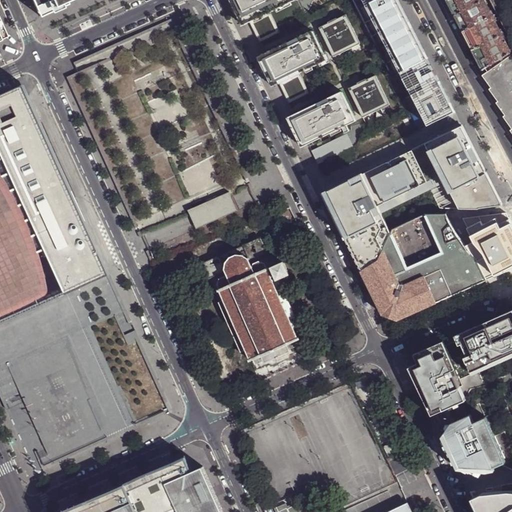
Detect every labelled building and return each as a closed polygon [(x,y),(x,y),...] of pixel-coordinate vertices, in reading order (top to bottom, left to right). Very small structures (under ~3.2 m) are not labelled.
[(230,0),(233,4),(243,26),(250,23),(260,43),(280,33),(271,13),(297,0),(230,0)] [(353,0),(420,132),(460,111),(448,86),(433,57),(422,35),(408,8),(403,0),(353,0)] [(457,20),(463,31),(492,17),(484,1),(483,0),(447,0),(457,20)] [(329,23),(319,28),(334,57),(361,44),(346,15),(337,19),(341,27),(333,31),(329,23)] [(469,44),(472,50),(501,36),(492,17),(463,31),(469,44)] [(313,31),(259,57),(273,87),(279,83),(289,103),(310,93),(300,73),(327,60),(313,31)] [(479,64),(482,70),(510,53),(501,36),(472,50),(479,64)] [(492,89),(494,91),(511,78),(511,55),(485,75),(491,83),(493,87),(492,89)] [(358,84),(349,88),(363,118),(390,104),(376,75),(366,80),(370,88),(362,92),(358,84)] [(492,89),(493,87),(491,83),(485,75),(483,76),(492,89)] [(499,102),(501,105),(511,97),(511,78),(494,91),(499,99),(500,101),(499,102)] [(24,85),(0,95),(0,324),(49,302),(70,293),(109,275),(98,251),(77,203),(24,85)] [(492,89),(490,89),(499,102),(500,101),(499,99),(494,91),(492,89)] [(342,91),(288,118),(302,147),(356,121),(342,91)] [(506,116),(509,120),(511,118),(511,97),(501,105),(506,113),(508,115),(506,116)] [(499,102),(497,103),(506,116),(508,115),(506,113),(501,105),(499,102)] [(370,192),(375,189),(385,211),(431,188),(442,210),(452,210),(480,209),(483,208),(503,206),(463,127),(444,136),(394,160),(346,183),(325,193),(333,211),(370,193),(370,192)] [(347,134),(313,151),(319,164),(354,148),(347,134)] [(349,245),(362,271),(380,260),(392,233),(382,212),(385,211),(375,189),(370,192),(370,193),(333,211),(349,245)] [(229,193),(188,212),(190,217),(231,198),(229,193)] [(231,198),(190,217),(197,230),(238,212),(231,198)] [(425,308),(487,281),(477,260),(470,251),(451,222),(447,215),(444,215),(426,215),(421,218),(394,230),(392,233),(380,260),(362,271),(370,287),(397,275),(402,287),(414,282),(425,308)] [(262,241),(260,238),(219,257),(225,269),(226,268),(227,262),(229,258),(238,254),(242,255),(245,256),(247,259),(248,261),(266,253),(267,253),(262,241)] [(268,269),(279,264),(277,260),(276,258),(269,261),(266,253),(248,261),(251,266),(254,265),(254,264),(259,262),(264,264),(266,269),(268,268),(268,269)] [(289,275),(287,272),(283,262),(279,264),(268,269),(268,268),(266,269),(264,264),(259,262),(254,264),(254,265),(251,266),(248,261),(247,259),(245,256),(242,255),(238,254),(229,258),(227,262),(226,268),(227,271),(230,276),(227,278),(226,277),(221,279),(219,284),(226,300),(221,303),(242,351),(248,348),(251,356),(250,357),(250,358),(249,359),(251,361),(253,360),(255,366),(265,361),(266,363),(287,354),(291,352),(290,350),(300,346),(298,340),(300,339),(299,337),(298,337),(297,336),(296,336),(292,328),(298,326),(277,280),(289,275)] [(227,271),(226,268),(225,269),(219,257),(202,264),(203,265),(209,279),(210,278),(227,271)] [(209,279),(203,265),(200,266),(206,280),(209,279)] [(230,276),(227,271),(210,278),(221,303),(226,300),(219,284),(221,279),(226,277),(227,278),(230,276)] [(397,320),(425,308),(414,282),(402,287),(397,275),(370,287),(373,293),(383,314),(391,317),(397,320)] [(459,379),(511,354),(511,310),(412,356),(415,364),(408,367),(430,413),(467,397),(459,379)] [(451,424),(452,424),(442,438),(457,469),(495,469),(508,464),(486,417),(474,423),(471,415),(451,424)] [(164,511),(177,506),(179,511),(223,511),(219,501),(206,475),(203,466),(193,471),(186,456),(62,511),(61,511),(164,511)] [(481,493),(471,498),(478,511),(511,511),(511,491),(510,491),(502,491),(489,493),(481,493)] [(275,509),(276,511),(301,511),(298,503),(288,507),(286,504),(275,509)]
